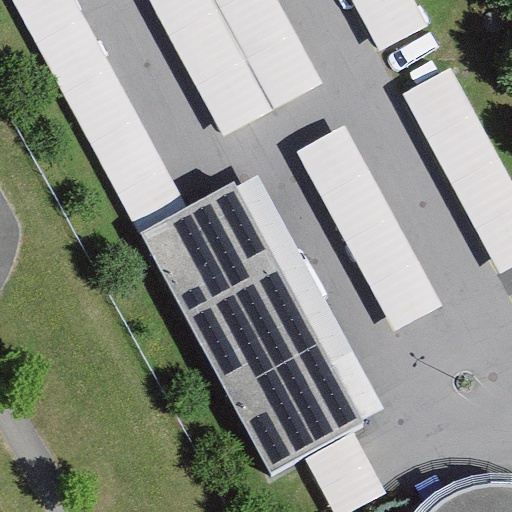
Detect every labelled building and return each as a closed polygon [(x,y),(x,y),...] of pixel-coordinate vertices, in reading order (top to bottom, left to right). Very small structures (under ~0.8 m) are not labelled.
[(12,0),(272,476),(366,426),(238,191),(192,216),(74,0),(12,0)] [(275,0),(151,0),(224,135),(320,83),(275,0)] [(412,0),(355,0),(380,47),(425,23),(412,0)] [(511,178),(454,69),(408,94),(502,270),(511,264),(511,178)] [(345,128),(301,151),(393,327),(438,303),(345,128)] [(315,463),(336,511),(348,511),(385,496),(362,443),(315,463)] [(511,511),(511,472),(464,477),(423,500),(413,511),(511,511)]
